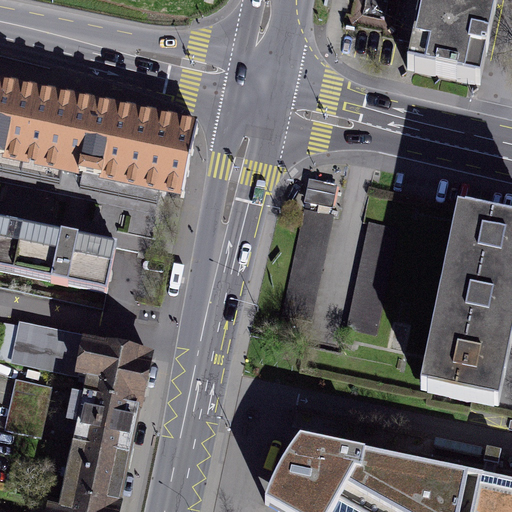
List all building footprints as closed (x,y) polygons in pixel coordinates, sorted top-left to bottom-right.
[(486,0),(403,0),(388,75),(468,92),(486,0)] [(0,95),(0,167),(106,189),(187,206),(202,134),(0,95)] [(282,317),(313,323),(334,217),(304,211),(282,317)] [(511,225),(463,215),(426,392),(500,408),(511,349),(511,225)] [(0,274),(112,298),(123,248),(85,240),(0,222),(0,274)] [(348,330),(378,336),(400,231),(369,225),(348,330)] [(89,400),(142,412),(153,360),(90,346),(91,342),(19,326),(10,369),(92,387),(89,400)] [(142,412),(89,400),(78,449),(131,460),(142,412)] [(266,503),(280,511),(511,511),(511,484),(300,439),(266,503)] [(131,460),(78,449),(67,500),(120,511),(131,460)] [(120,511),(67,500),(64,511),(120,511)]
